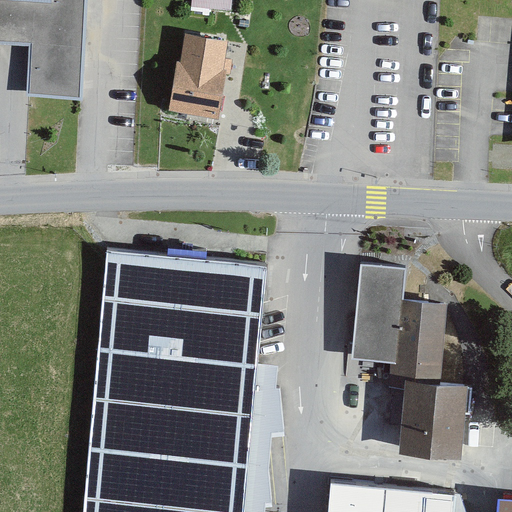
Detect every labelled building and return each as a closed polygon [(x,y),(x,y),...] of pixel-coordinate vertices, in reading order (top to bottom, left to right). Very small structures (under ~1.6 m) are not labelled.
[(27,96),(81,100),(86,0),(0,0),(0,47),(30,49),(27,96)] [(229,9),(229,0),(192,0),(192,7),(229,9)] [(223,68),(227,41),(184,35),(180,62),(176,62),(169,111),(219,118),(226,69),(223,68)] [(265,263),(108,249),(83,511),(263,511),(277,365),(256,363),(265,263)] [(406,268),(362,264),(352,358),(391,362),(388,387),(404,389),(398,452),(461,458),(469,386),(439,383),(447,304),(402,299),(406,268)] [(463,511),(455,493),(333,482),(330,511),(463,511)] [(511,511),(511,500),(501,499),(499,511),(511,511)]
